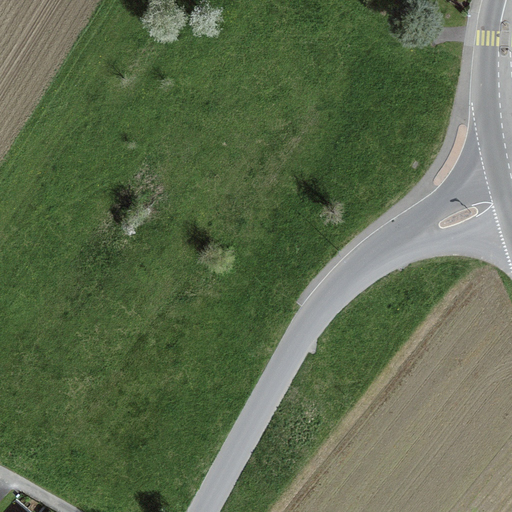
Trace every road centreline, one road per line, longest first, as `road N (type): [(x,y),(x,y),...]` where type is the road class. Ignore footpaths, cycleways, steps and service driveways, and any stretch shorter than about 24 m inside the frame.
road 1 (residential): [(200,511),(309,320),(340,287),(436,226),(511,199)]
road 2 (primary): [(505,0),(498,90),(511,173)]
